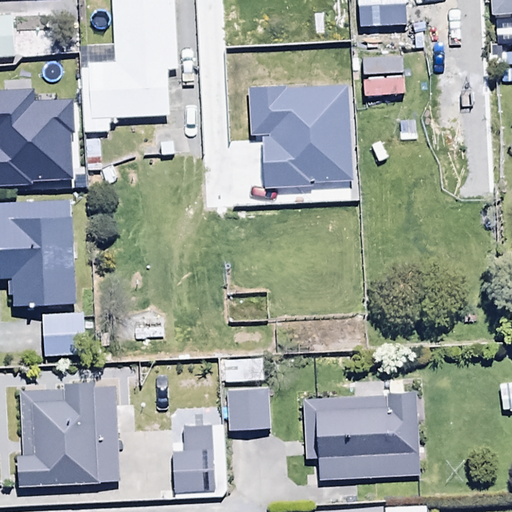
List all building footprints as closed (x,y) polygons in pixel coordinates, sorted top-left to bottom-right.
[(171,0),(108,0),(111,45),(75,47),(80,134),(121,132),(120,119),(164,117),(161,73),(175,72),(171,0)] [(511,0),(488,0),(490,18),(511,16),(511,0)] [(0,58),(13,58),(12,18),(0,18),(0,58)] [(478,133),(475,64),(484,63),(483,48),(474,48),(474,43),(424,45),(428,125),(460,124),(461,129),(461,134),(478,133)] [(436,144),(437,162),(476,161),(475,142),(436,144)] [(69,203),(0,205),(0,277),(3,277),(3,294),(10,294),(10,306),(72,303),(69,203)] [(79,313),(38,316),(41,357),(82,354),(79,313)] [(222,360),(222,383),(253,383),(253,360),(222,360)] [(174,372),(175,390),(213,389),(212,371),(174,372)] [(13,487),(16,486),(117,483),(113,382),(61,384),(61,390),(18,392),(21,457),(12,457),(13,487)] [(260,389),(221,393),(225,432),(264,428),(260,389)] [(382,394),(301,400),(305,462),(314,461),(315,483),(415,476),(410,392),(382,394)] [(170,453),(171,494),(210,493),(209,426),(179,427),(179,453),(170,453)]
